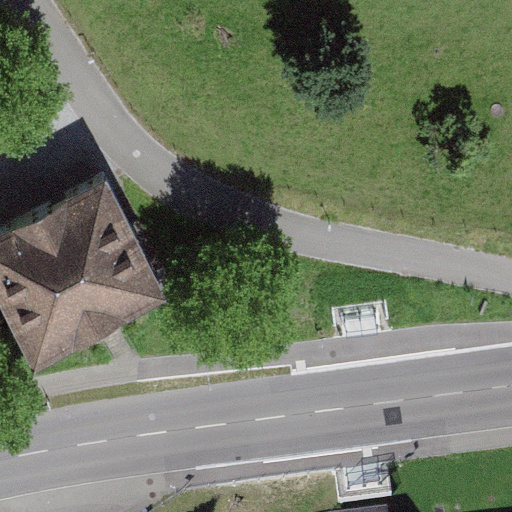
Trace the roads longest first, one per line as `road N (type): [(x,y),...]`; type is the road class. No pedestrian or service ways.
road 1 (residential): [(26,0),(109,134),(171,182),(248,222),(511,275)]
road 2 (secondary): [(511,387),(0,460)]
